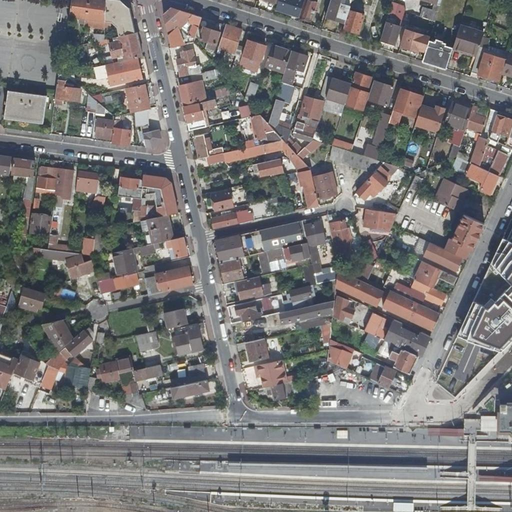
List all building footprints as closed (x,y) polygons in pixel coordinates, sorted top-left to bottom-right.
[(104,0),(71,0),(69,16),(104,21),(104,0)] [(116,27),(118,36),(134,32),(128,8),(124,4),(118,0),(104,0),(104,21),(110,22),(116,27)] [(292,11),(300,14),(304,0),(278,0),(277,2),(275,9),(291,14),(292,11)] [(311,21),(317,3),(308,0),(304,0),(300,14),(299,17),(311,21)] [(330,0),(325,17),(344,23),(349,10),(350,6),(343,4),(343,0),(330,0)] [(423,6),(419,16),(435,21),(441,0),(426,0),(433,2),(431,9),(423,6)] [(444,0),(443,7),(463,14),(467,0),(465,0),(444,0)] [(498,10),(502,1),(499,0),(494,0),(492,8),(498,10)] [(385,44),(393,47),(406,8),(404,6),(392,2),(383,29),(384,29),(381,40),(386,41),(385,44)] [(364,11),(355,8),(350,6),(349,10),(350,10),(344,28),(358,33),(364,15),(363,15),(364,11)] [(197,28),(198,28),(201,17),(170,7),(163,14),(167,34),(170,47),(181,45),(193,42),(194,38),(195,35),(197,28)] [(233,63),(238,65),(241,55),(243,50),(235,47),(236,44),(241,30),(225,25),(217,48),(236,54),(233,63)] [(483,33),(460,26),(453,47),(465,51),(466,49),(477,52),(476,55),(477,55),(482,37),(483,33)] [(200,36),(199,39),(207,42),(205,48),(213,51),(219,32),(203,27),(202,30),(200,36)] [(430,37),(406,29),(400,46),(418,52),(419,49),(425,51),(429,40),(430,37)] [(141,56),(136,31),(134,32),(118,36),(107,38),(111,56),(122,54),(123,60),(125,60),(136,57),(141,56)] [(471,72),(500,81),(502,74),(509,52),(488,45),(489,39),(482,37),(477,55),(476,57),(471,72)] [(435,42),(429,40),(425,51),(422,61),(446,69),(452,50),(453,48),(446,45),(446,43),(438,40),(438,39),(436,39),(435,42)] [(244,67),(247,60),(248,57),(255,59),(254,63),(253,66),(258,67),(265,46),(248,40),(243,55),(241,55),(238,65),(244,67)] [(273,66),(284,69),(285,65),(290,51),(271,45),(264,65),(273,68),(273,66)] [(452,50),(476,57),(477,55),(476,55),(477,52),(466,49),(465,51),(453,47),(453,48),(452,50)] [(187,74),(187,75),(199,72),(198,64),(194,65),(191,49),(180,52),(182,58),(176,59),(179,76),(187,74)] [(302,71),(307,56),(291,51),(286,66),(285,65),(284,69),(280,81),(287,83),(287,84),(291,85),(297,69),(302,71)] [(502,74),(510,76),(510,74),(511,74),(511,52),(509,52),(502,74)] [(136,58),(126,61),(113,64),(115,72),(123,70),(126,81),(141,78),(136,58)] [(208,79),(224,76),(217,68),(206,71),(208,79)] [(345,102),(364,108),(368,98),(369,93),(366,92),(371,77),(356,72),(350,87),(345,102)] [(58,74),(54,103),(62,104),(63,98),(79,100),(80,90),(64,87),(65,80),(61,80),(62,74),(58,74)] [(331,78),(325,98),(344,104),(345,102),(350,87),(352,78),(341,74),(340,77),(332,75),(331,78)] [(320,97),(325,98),(331,78),(326,76),(320,97)] [(393,86),(373,80),(369,93),(368,98),(387,104),(393,86)] [(204,92),(201,81),(179,86),(183,104),(202,99),(202,97),(211,95),(210,91),(204,92)] [(288,99),(292,85),(291,85),(287,84),(287,83),(280,81),(267,122),(282,139),(287,144),(288,139),(289,135),(290,134),(288,134),(289,130),(275,125),(277,121),(283,103),(288,99)] [(246,93),(254,96),(258,85),(250,83),(246,93)] [(149,108),(144,84),(126,88),(131,112),(134,112),(146,109),(149,108)] [(402,114),(416,119),(419,110),(423,96),(419,95),(401,89),(398,98),(396,98),(392,110),(388,122),(398,125),(402,114)] [(8,90),(6,101),(4,101),(3,104),(6,104),(4,118),(42,124),(47,96),(8,90)] [(88,112),(96,113),(97,102),(90,96),(88,98),(90,100),(88,112)] [(421,111),(419,110),(416,119),(412,131),(420,133),(422,128),(424,129),(427,119),(424,118),(425,112),(435,115),(440,101),(425,96),(421,111)] [(318,119),(323,101),(305,97),(300,115),(298,114),(291,135),(310,141),(312,139),(316,126),(300,122),(301,118),(302,115),(318,119)] [(184,106),(189,130),(206,126),(203,109),(216,106),(215,99),(184,106)] [(109,117),(110,112),(97,102),(96,113),(95,115),(109,117)] [(458,132),(449,159),(456,156),(466,127),(468,120),(472,109),(452,103),(445,122),(453,125),(452,128),(459,130),(460,127),(463,128),(461,133),(458,132)] [(471,113),(485,117),(487,110),(473,105),(472,109),(468,120),(469,120),(471,113)] [(239,109),(241,118),(250,116),(259,114),(252,106),(239,109)] [(384,108),(376,134),(384,136),(388,122),(392,110),(384,108)] [(147,125),(146,109),(134,112),(135,126),(147,125)] [(479,136),(471,163),(479,166),(484,152),(489,138),(498,111),(491,109),(482,137),(479,136)] [(511,126),(511,118),(505,116),(506,114),(498,111),(489,138),(495,140),(506,145),(507,142),(511,126)] [(486,117),(485,117),(471,113),(469,120),(468,120),(466,127),(481,131),(486,117)] [(254,139),(265,136),(264,132),(266,132),(267,136),(267,138),(265,138),(266,143),(282,139),(267,122),(259,114),(250,116),(254,139)] [(121,129),(122,115),(115,116),(111,143),(129,145),(131,130),(121,129)] [(331,134),(336,118),(328,116),(324,131),(331,134)] [(317,122),(301,118),(300,122),(316,126),(317,122)] [(95,137),(111,139),(113,121),(98,119),(95,137)] [(144,140),(146,148),(152,148),(160,138),(158,129),(143,133),(142,131),(139,131),(141,141),(144,140)] [(193,136),(198,158),(205,156),(222,153),(221,147),(206,150),(204,138),(208,137),(207,133),(193,136)] [(366,144),(363,155),(376,159),(384,136),(376,134),(374,138),(377,142),(376,147),(366,144)] [(341,141),(333,138),(331,145),(332,145),(339,148),(341,141)] [(490,154),(495,140),(489,138),(484,152),(490,154)] [(281,148),(288,156),(296,154),(287,144),(282,139),(266,143),(262,144),(264,152),(281,148)] [(293,143),(288,139),(287,144),(296,154),(302,148),(295,141),(293,143)] [(353,145),(344,142),(342,148),(351,151),(353,145)] [(333,159),(373,172),(375,171),(379,165),(383,161),(376,159),(363,155),(351,151),(342,148),(339,148),(332,145),(330,158),(333,159)] [(304,147),(296,154),(300,159),(308,151),(304,147)] [(483,162),(481,167),(489,171),(498,175),(508,154),(499,150),(495,158),(491,157),(488,164),(483,162)] [(225,160),(223,152),(222,153),(205,156),(207,164),(225,160)] [(295,169),(296,173),(297,172),(300,172),(310,169),(300,159),(296,154),(288,156),(296,169),(295,169)] [(0,155),(0,172),(9,174),(11,157),(0,155)] [(460,172),(462,159),(455,157),(452,170),(460,172)] [(26,192),(33,193),(35,176),(33,176),(35,160),(15,158),(13,173),(28,176),(26,192)] [(282,171),(281,167),(279,158),(252,164),(254,173),(259,171),(260,175),(273,172),(273,173),(282,171)] [(375,186),(379,189),(380,189),(387,181),(386,180),(397,166),(383,161),(379,165),(384,169),(379,174),(375,171),(373,172),(356,192),(364,199),(370,191),(375,186)] [(384,169),(379,165),(375,171),(379,174),(384,169)] [(37,191),(55,194),(58,169),(42,166),(41,175),(38,175),(36,188),(38,188),(37,191)] [(55,194),(59,194),(62,195),(62,198),(70,199),(74,171),(58,169),(55,194)] [(303,183),(308,207),(318,205),(314,188),(312,177),(310,169),(300,172),(303,183)] [(77,190),(97,193),(98,182),(99,174),(79,171),(77,190)] [(490,193),(498,175),(489,171),(480,189),(490,193)] [(118,195),(135,198),(141,199),(143,186),(143,180),(130,178),(131,175),(121,173),(120,186),(118,195)] [(332,173),(312,177),(314,188),(315,188),(317,198),(337,194),(332,173)] [(157,207),(158,217),(168,215),(177,213),(171,183),(166,178),(144,175),(143,180),(143,186),(153,188),(156,199),(157,207)] [(462,200),(467,188),(444,178),(433,199),(461,212),(465,201),(462,200)] [(375,186),(370,191),(374,195),(379,189),(375,186)] [(232,206),(229,189),(211,193),(215,210),(232,206)] [(105,197),(101,197),(99,196),(96,198),(92,207),(104,209),(105,197)] [(389,202),(385,211),(398,213),(400,207),(389,202)] [(364,226),(390,229),(393,224),(398,213),(385,211),(366,209),(364,226)] [(232,214),(231,211),(222,213),(222,216),(212,218),(214,228),(237,223),(253,220),(252,215),(248,216),(247,210),(234,213),(232,214)] [(472,248),(484,222),(464,213),(458,227),(455,226),(454,228),(456,229),(452,238),(450,237),(444,248),(446,249),(465,258),(470,247),(472,248)] [(33,214),(30,232),(48,234),(51,216),(33,214)] [(141,220),(147,245),(158,242),(172,239),(173,239),(168,215),(158,217),(141,220)] [(337,238),(340,250),(350,248),(346,229),(347,229),(345,220),(330,223),(333,239),(337,238)] [(264,251),(266,251),(282,248),(289,246),(295,245),(306,242),(303,226),(302,221),(215,239),(220,261),(238,257),(258,253),(256,247),(263,246),(264,251)] [(320,222),(303,226),(306,242),(309,256),(310,259),(310,260),(317,259),(314,245),(324,243),(320,222)] [(108,253),(103,229),(96,231),(94,240),(92,256),(92,257),(108,253)] [(57,235),(50,234),(48,250),(67,252),(68,245),(56,243),(57,235)] [(174,246),(169,247),(172,259),(187,255),(183,237),(173,239),(172,239),(173,244),(174,246)] [(85,238),(83,254),(92,256),(94,240),(85,238)] [(372,240),(365,241),(368,258),(374,257),(372,240)] [(444,248),(429,241),(423,255),(439,262),(456,271),(462,258),(445,250),(446,249),(444,248)] [(159,245),(158,242),(147,245),(139,246),(141,255),(154,253),(153,247),(159,245)] [(303,257),(309,256),(306,242),(295,245),(289,246),(282,248),(266,251),(269,262),(279,259),(281,267),(286,266),(284,257),(291,255),(292,260),(303,258),(303,257)] [(132,248),(134,259),(141,258),(141,255),(139,246),(132,248)] [(66,259),(67,252),(48,250),(30,247),(28,247),(27,253),(66,259)] [(113,252),(118,277),(136,273),(137,273),(134,259),(132,248),(113,252)] [(259,253),(263,272),(271,271),(269,262),(266,251),(264,251),(259,253)] [(84,262),(81,254),(66,259),(72,278),(82,274),(85,273),(94,270),(91,260),(84,262)] [(220,261),(224,281),(242,277),(238,257),(220,261)] [(414,278),(422,260),(421,260),(416,257),(408,275),(414,278)] [(317,259),(310,260),(311,265),(314,277),(321,276),(317,259)] [(422,260),(414,278),(416,279),(429,285),(432,287),(437,276),(451,283),(456,276),(433,265),(422,260)] [(374,282),(382,264),(376,261),(374,265),(373,266),(367,279),(374,282)] [(363,262),(357,274),(367,279),(373,266),(363,262)] [(302,267),(307,286),(311,285),(316,284),(314,277),(311,265),(307,265),(302,267)] [(341,273),(343,268),(337,265),(337,271),(336,279),(335,286),(377,305),(383,292),(341,273)] [(383,287),(392,268),(385,265),(377,284),(383,287)] [(193,284),(189,266),(155,274),(155,276),(145,279),(148,294),(193,284)] [(392,268),(383,287),(390,290),(440,313),(444,306),(441,305),(445,294),(429,286),(429,285),(416,279),(413,284),(412,287),(426,294),(425,295),(395,281),(399,271),(392,268)] [(321,276),(314,277),(316,284),(331,280),(336,279),(337,271),(331,273),(321,276)] [(109,272),(97,275),(98,281),(106,279),(110,279),(109,272)] [(106,279),(109,290),(135,284),(136,289),(140,287),(136,273),(118,277),(110,279),(106,279)] [(260,285),(258,276),(236,281),(240,300),(262,295),(261,292),(266,291),(265,284),(260,285)] [(109,291),(109,290),(106,279),(98,281),(101,293),(109,291)] [(23,287),(24,285),(9,280),(13,291),(22,293),(18,306),(29,309),(30,306),(41,309),(45,294),(23,287)] [(288,301),(283,302),(285,311),(313,305),(311,297),(310,294),(313,293),(311,285),(307,286),(289,289),(289,293),(286,293),(288,301)] [(0,290),(0,304),(6,306),(12,290),(1,286),(0,290)] [(57,287),(54,295),(72,301),(75,292),(57,287)] [(433,329),(440,313),(390,290),(383,306),(433,329)] [(337,294),(332,315),(350,322),(355,309),(346,305),(348,299),(337,294)] [(264,316),(273,314),(272,307),(281,306),(279,295),(260,299),(264,316)] [(255,312),(253,300),(234,304),(236,313),(241,312),(243,320),(260,317),(260,314),(262,314),(261,311),(255,312)] [(282,323),(333,312),(334,301),(329,302),(313,305),(285,311),(279,312),(282,323)] [(163,313),(167,328),(187,324),(186,318),(191,317),(189,308),(183,310),(183,309),(163,313)] [(372,312),(364,330),(368,332),(377,336),(382,338),(386,329),(382,328),(387,319),(372,312)] [(353,335),(357,327),(338,318),(334,326),(353,335)] [(73,340),(62,319),(43,324),(59,353),(73,340)] [(299,325),(300,330),(326,324),(331,323),(332,320),(326,321),(325,319),(299,325)] [(388,331),(384,339),(391,342),(418,355),(420,356),(430,336),(421,331),(419,336),(400,327),(402,323),(394,319),(389,329),(387,327),(386,329),(388,331)] [(197,323),(187,326),(192,352),(203,349),(197,323)] [(323,342),(329,343),(330,339),(331,323),(326,324),(323,342)] [(204,354),(203,349),(192,352),(187,326),(181,327),(188,358),(204,354)] [(54,359),(53,358),(47,363),(49,365),(58,372),(60,366),(68,359),(73,354),(75,356),(93,339),(94,333),(89,327),(85,331),(67,347),(62,352),(54,359)] [(141,351),(160,347),(156,331),(154,331),(149,332),(148,333),(137,335),(141,351)] [(104,334),(97,332),(95,344),(102,345),(104,334)] [(363,343),(375,348),(379,338),(367,334),(363,343)] [(458,371),(473,342),(460,335),(444,364),(458,371)] [(267,356),(263,338),(245,342),(249,361),(267,356)] [(345,368),(353,349),(338,343),(330,339),(329,343),(329,349),(328,360),(345,368)] [(396,359),(393,365),(409,372),(418,355),(391,342),(388,348),(391,350),(388,356),(396,359)] [(0,386),(7,389),(18,361),(0,353),(0,386)] [(32,384),(40,387),(44,377),(49,365),(47,363),(42,360),(41,363),(30,359),(26,357),(22,355),(15,372),(34,379),(32,384)] [(75,376),(73,384),(80,386),(81,385),(87,386),(89,378),(91,369),(86,368),(76,358),(69,365),(67,374),(75,376)] [(278,368),(276,361),(257,366),(262,385),(271,383),(272,385),(286,382),(282,367),(278,368)] [(99,366),(100,371),(101,376),(102,382),(120,378),(119,375),(119,374),(116,362),(99,366)] [(206,373),(204,364),(189,368),(191,377),(206,373)] [(392,377),(395,371),(386,366),(385,367),(378,364),(371,380),(388,387),(390,382),(395,384),(398,379),(392,377)] [(54,381),(58,372),(49,365),(44,377),(54,381)] [(132,372),(119,375),(120,378),(124,395),(137,392),(135,380),(161,375),(159,365),(143,368),(132,371),(132,372)] [(96,380),(89,378),(87,386),(87,388),(93,390),(96,380)] [(289,381),(291,396),(301,394),(300,379),(289,381)] [(207,382),(207,380),(185,385),(178,386),(169,388),(172,399),(209,390),(208,385),(207,382)] [(273,393),(274,400),(291,396),(289,381),(286,382),(272,385),(267,386),(269,394),(273,393)] [(143,408),(140,394),(138,395),(124,398),(125,402),(143,408)] [(510,433),(511,433),(511,402),(503,402),(499,402),(499,405),(499,415),(499,421),(499,431),(499,433),(510,433)] [(496,415),(481,414),(481,429),(496,429),(496,415)] [(428,478),(428,469),(229,463),(229,472),(378,476),(428,478)] [(426,511),(426,503),(382,502),(381,511),(412,511),(426,511)]
